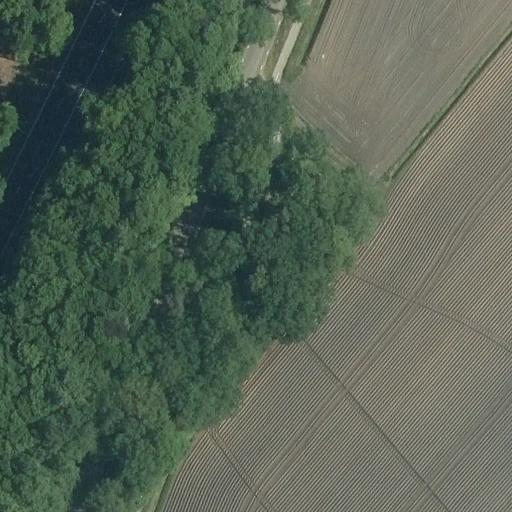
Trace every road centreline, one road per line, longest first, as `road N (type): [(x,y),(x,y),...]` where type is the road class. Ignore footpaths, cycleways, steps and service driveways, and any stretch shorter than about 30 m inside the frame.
road 1 (secondary): [(72,511),(276,0)]
road 2 (motorway): [(0,224),(110,0)]
road 3 (track): [(348,171),(242,86)]
